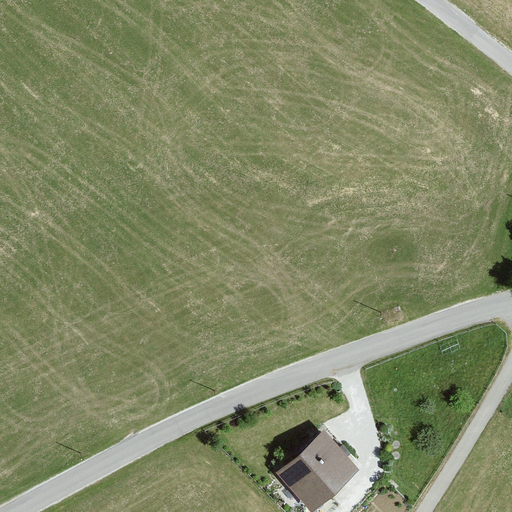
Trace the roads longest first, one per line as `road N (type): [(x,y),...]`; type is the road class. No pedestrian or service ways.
road 1 (unclassified): [(511,301),(202,411),(14,511)]
road 2 (residential): [(420,511),(511,366)]
